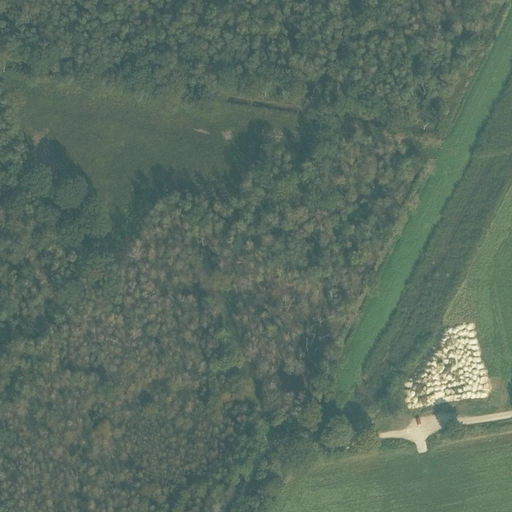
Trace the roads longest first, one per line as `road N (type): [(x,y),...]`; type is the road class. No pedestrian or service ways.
road 1 (track): [(268,445),(262,410),(232,348),(233,283),(272,195),(338,126),(373,63),(380,0)]
road 2 (track): [(234,511),(268,445),(317,446),(511,413)]
road 3 (track): [(338,126),(445,146),(459,134),(511,27)]
